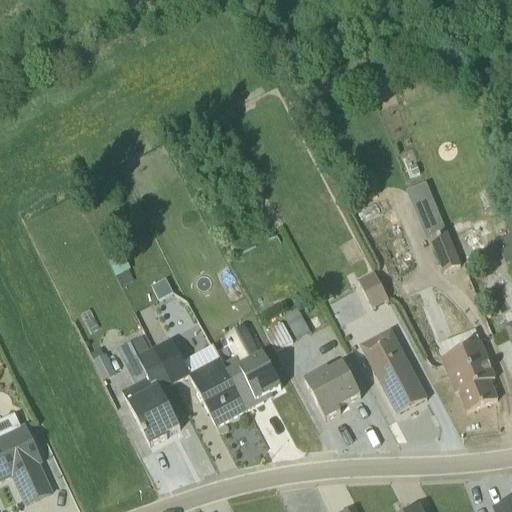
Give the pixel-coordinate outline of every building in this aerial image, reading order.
[(443,276),(460,269),(447,236),(445,236),(425,187),(421,187),(404,194),(426,245),(429,244),(442,276),(443,276)] [(469,220),(450,227),(453,236),(471,229),(475,239),(487,234),(482,222),(471,226),(469,220)] [(236,298),(207,226),(159,245),(166,263),(178,259),(200,312),(236,298)] [(131,271),(123,256),(108,264),(121,289),(132,283),(128,273),(131,271)] [(371,312),(388,303),(374,276),(357,285),(371,312)] [(173,296),(165,282),(151,290),(159,304),(173,296)] [(309,335),(296,313),(284,320),(296,342),(309,335)] [(274,353),(292,344),(282,326),(264,336),(274,353)] [(396,418),(426,402),(427,402),(390,332),(358,349),(396,418)] [(148,353),(141,340),(115,353),(134,388),(121,395),(149,449),(166,442),(166,441),(165,440),(179,432),(160,394),(170,389),(151,351),(148,353)] [(215,431),(245,415),(220,369),(210,349),(181,363),(169,342),(151,351),(170,389),(187,381),(215,431)] [(457,396),(465,415),(497,403),(490,384),(495,381),(480,346),(440,362),(454,397),(457,396)] [(114,379),(104,357),(93,363),(103,384),(114,379)] [(220,369),(245,415),(263,405),(261,402),(280,392),(262,358),(239,371),(234,362),(220,369)] [(341,368),(328,375),(326,371),(302,385),(324,424),(339,416),(337,412),(359,400),(341,368)] [(0,486),(11,481),(24,509),(53,496),(40,468),(43,467),(25,428),(24,428),(19,430),(14,417),(0,423),(0,486)] [(511,511),(511,502),(492,510),(492,511),(511,511)]
